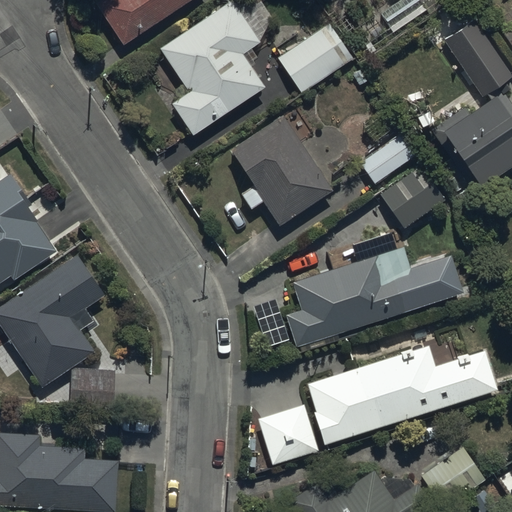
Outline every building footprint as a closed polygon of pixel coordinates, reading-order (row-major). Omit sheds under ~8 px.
[(99,0),(94,4),(121,44),(186,0),(99,0)] [(227,0),(158,47),(185,87),(168,98),(194,135),(264,86),(243,55),(261,42),(232,0),(227,0)] [(443,38),(480,94),(510,74),(472,18),(443,38)] [(511,19),(495,30),(511,58),(511,19)] [(279,56),(303,92),(353,58),(329,23),(279,56)] [(477,199),(511,175),(511,101),(503,88),(433,135),(477,199)] [(281,226),(334,191),(283,115),(229,150),(281,226)] [(358,162),(373,184),(414,155),(399,134),(358,162)] [(381,192),(405,227),(443,201),(419,166),(381,192)] [(0,287),(2,286),(55,250),(0,169),(0,287)] [(283,315),(294,347),(463,292),(453,260),(411,274),(402,246),(292,282),(301,309),(283,315)] [(0,305),(0,327),(41,388),(96,351),(72,316),(104,294),(76,254),(44,275),(0,305)] [(313,405),(326,445),(496,390),(483,351),(435,366),(428,345),(306,384),(313,405)] [(71,370),(70,408),(112,409),(113,372),(71,370)] [(258,420),(272,464),(317,450),(304,406),(258,420)] [(0,509),(85,511),(116,511),(117,480),(118,459),(85,458),(85,447),(38,445),(38,435),(0,433),(0,509)] [(423,474),(446,508),(486,481),(463,447),(423,474)] [(293,511),(426,511),(435,506),(416,478),(392,494),(376,470),(336,497),(323,479),(288,503),(293,511)]
